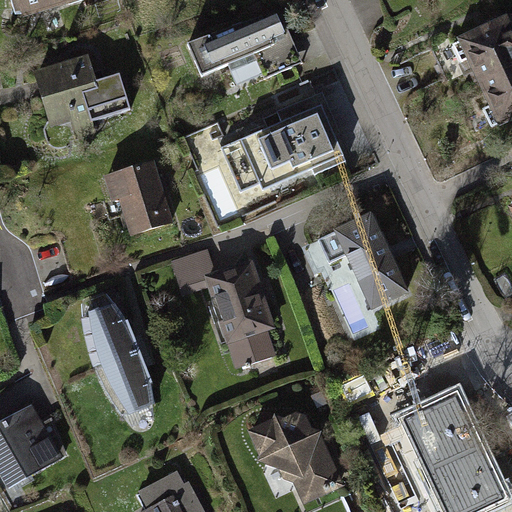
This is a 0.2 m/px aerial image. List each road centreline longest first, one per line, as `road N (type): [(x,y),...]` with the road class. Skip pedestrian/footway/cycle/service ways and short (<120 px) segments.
road 1 (residential): [(74,291),(249,229),(405,160)]
road 2 (residential): [(511,362),(424,197)]
road 3 (residential): [(405,160),(333,0)]
road 4 (residential): [(0,245),(29,367)]
